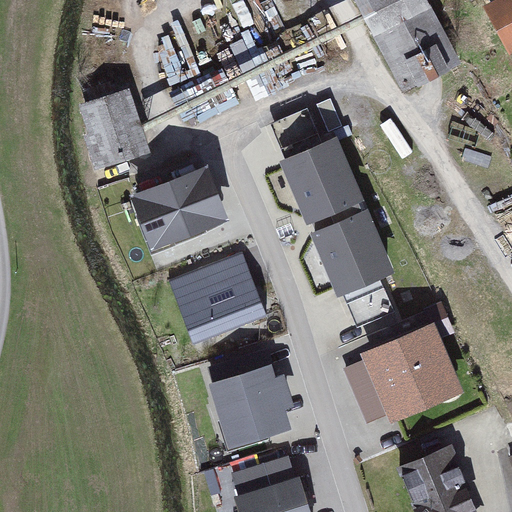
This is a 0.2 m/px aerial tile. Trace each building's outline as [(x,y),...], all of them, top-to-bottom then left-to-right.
[(429,0),(352,0),(401,94),(461,63),(429,0)] [(511,0),(502,0),(488,7),(511,52),(511,0)] [(135,92),(82,108),(101,174),(154,159),(135,92)] [(272,123),(287,153),(322,137),(308,106),(272,123)] [(337,153),(285,173),(309,226),(335,217),(349,211),(360,206),(337,153)] [(203,178),(138,201),(153,243),(218,219),(203,178)] [(342,233),(317,243),(340,297),(390,276),(368,223),(356,228),(349,211),(335,217),(342,233)] [(266,314),(242,252),(169,281),(193,343),(266,314)] [(457,396),(430,335),(368,362),(394,423),(457,396)] [(277,373),(270,348),(208,366),(212,380),(209,381),(228,446),(292,428),(286,406),(293,404),(284,371),(277,373)] [(476,511),(451,448),(403,468),(420,511),(476,511)] [(296,511),(281,466),(229,484),(238,511),(296,511)]
